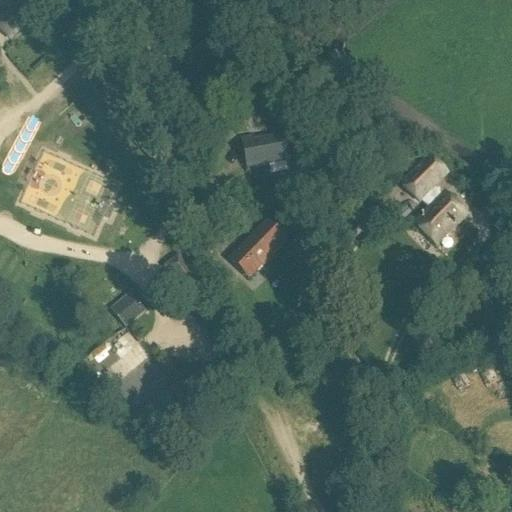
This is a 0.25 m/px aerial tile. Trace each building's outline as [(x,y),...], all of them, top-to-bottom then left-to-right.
[(0,19),(0,33),(12,44),(30,25),(11,9),(0,19)] [(246,173),(290,165),(284,136),(255,141),(254,137),(240,140),(246,173)] [(398,186),(419,206),(421,203),(436,188),(449,175),(428,155),(398,186)] [(437,248),(467,217),(436,188),(421,203),(429,211),(414,226),(437,248)] [(229,262),(249,282),(286,243),(266,224),(229,262)] [(163,268),(190,300),(205,287),(180,256),(163,268)] [(135,292),(109,312),(113,316),(124,330),(149,310),(135,292)] [(216,307),(229,323),(240,314),(227,299),(216,307)] [(491,383),(507,376),(502,364),(486,370),(491,383)] [(120,402),(134,394),(125,377),(110,386),(120,402)] [(195,412),(217,395),(207,382),(185,399),(195,412)]
